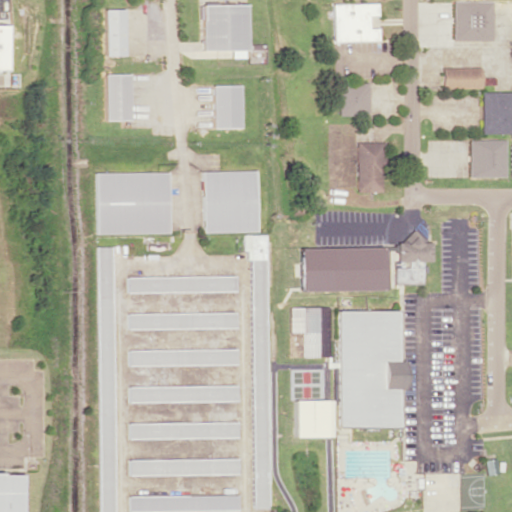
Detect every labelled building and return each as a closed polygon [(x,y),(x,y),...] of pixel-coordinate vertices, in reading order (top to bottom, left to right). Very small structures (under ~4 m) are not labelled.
[(198,4),(244,3),(245,50),(199,50),(198,4)] [(453,6),(493,6),(493,46),(453,45),(453,6)] [(333,8),(377,7),(378,18),(368,18),(368,31),(378,31),(378,43),(333,44),(333,8)] [(99,8),(119,8),(120,55),(100,55),(99,8)] [(442,72),(481,71),(481,93),(442,93),(442,72)] [(100,73),(125,73),(126,119),(101,120),(100,73)] [(335,81),(365,81),(365,115),(335,115),(335,81)] [(208,84),(236,84),(237,127),(209,127),(208,84)] [(482,96),(511,96),(511,138),(481,138),(482,96)] [(470,143),(507,143),(507,181),(470,181),(470,143)] [(353,147),(382,147),(383,179),(378,179),(379,197),(353,198),(353,147)] [(198,170),(252,169),(254,231),(199,232),(198,170)] [(91,172),(163,171),(165,233),(92,234),(91,172)] [(391,284),(420,283),(420,261),(429,261),(429,241),(424,241),(411,227),(399,240),(394,241),(394,261),(405,261),(405,266),(391,266),(391,284)] [(248,233),(263,233),(267,507),(251,507),(248,233)] [(95,511),(93,246),(108,245),(112,511),(95,511)] [(124,275),(233,273),(234,291),(124,292),(124,275)] [(286,306),(326,306),(326,355),(298,356),(298,331),(286,331),(286,306)] [(334,310),(394,309),(395,360),(400,360),(400,388),(395,387),(395,428),(335,429),(334,310)] [(124,311),(233,311),(234,328),(125,330),(124,311)] [(125,349),(234,347),(235,364),(125,366),(125,349)] [(125,384),(234,383),(234,399),(125,400),(125,384)] [(329,436),(329,399),(290,400),(291,436),(329,436)] [(126,422),(235,421),(235,436),(126,437),(126,422)] [(126,458),(236,457),(236,473),(126,473),(126,458)] [(0,511),(0,473),(13,473),(13,511),(0,511)] [(126,495),(235,494),(236,509),(127,510),(126,495)]
